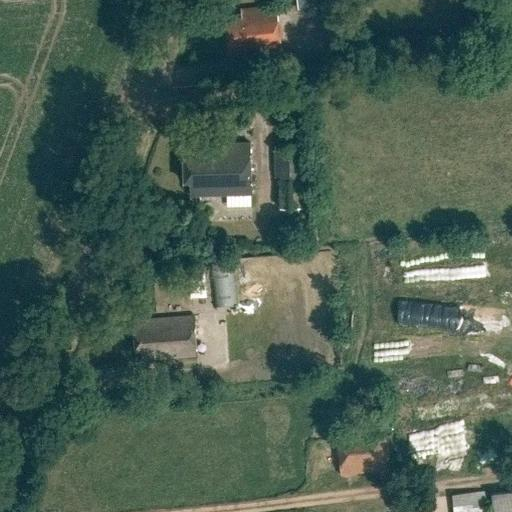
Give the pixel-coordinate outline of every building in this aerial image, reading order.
[(334,6),(333,0),(297,0),(298,10),(334,6)] [(226,19),(230,56),(279,52),(275,6),(242,8),(245,18),(226,19)] [(192,183),(192,193),(251,191),(250,143),(186,145),(187,183),(192,183)] [(304,175),(304,152),(277,152),(277,175),(281,175),(281,208),(302,208),(302,175),(304,175)] [(216,308),(237,305),(232,262),(211,265),(216,308)] [(321,278),(320,266),(308,267),(309,279),(321,278)] [(208,295),(206,271),(189,272),(191,296),(208,295)] [(194,315),(135,321),(137,350),(143,349),(144,360),(197,355),(194,315)] [(412,421),(466,418),(465,400),(411,403),(412,421)] [(390,473),(386,428),(338,432),(342,478),(390,473)] [(511,511),(511,490),(491,493),(493,511),(490,511),(489,491),(453,495),(454,511),(511,511)]
